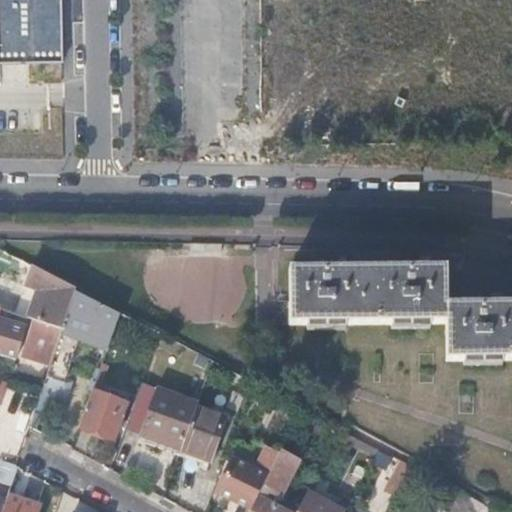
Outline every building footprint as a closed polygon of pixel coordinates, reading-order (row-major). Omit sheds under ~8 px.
[(0,0),(0,65),(62,65),(61,0),(0,0)] [(76,290),(33,267),(17,315),(34,321),(63,330),(75,293),(76,290)] [(511,365),(511,310),(454,312),(453,274),(296,274),(297,308),(280,308),(280,328),(297,328),(297,330),(313,330),(352,330),(398,329),(438,329),(454,329),(455,367),(460,367),(500,366),(511,365)] [(119,315),(75,293),(63,330),(54,356),(51,364),(46,379),(41,395),(68,403),(75,382),(66,379),(80,342),(106,352),(119,315)] [(0,316),(0,314),(2,310),(0,309),(0,352),(16,358),(27,326),(0,316)] [(63,330),(34,321),(22,354),(51,364),(54,356),(63,330)] [(102,364),(104,359),(90,355),(82,378),(95,383),(102,364)] [(95,383),(91,394),(99,396),(109,366),(102,364),(95,383)] [(198,407),(199,403),(158,388),(156,392),(143,386),(126,432),(140,437),(139,439),(180,454),(198,407)] [(233,392),(226,409),(239,414),(246,398),(233,392)] [(91,394),(78,430),(114,443),(127,407),(99,396),(91,394)] [(229,419),(198,407),(180,454),(179,456),(212,467),(229,419)] [(44,411),(37,409),(33,420),(40,423),(44,411)] [(299,461),(281,452),(268,477),(249,511),(281,511),(265,504),(272,492),(280,497),(299,461)] [(249,511),(268,477),(234,460),(216,494),(249,511)] [(0,478),(0,480),(12,485),(17,467),(18,466),(6,462),(0,478)] [(400,498),(412,475),(400,469),(388,492),(400,498)] [(488,511),(489,511),(452,490),(440,511),(488,511)] [(341,511),(307,493),(296,511),(341,511)] [(2,511),(38,511),(40,506),(8,495),(4,508),(2,511)]
